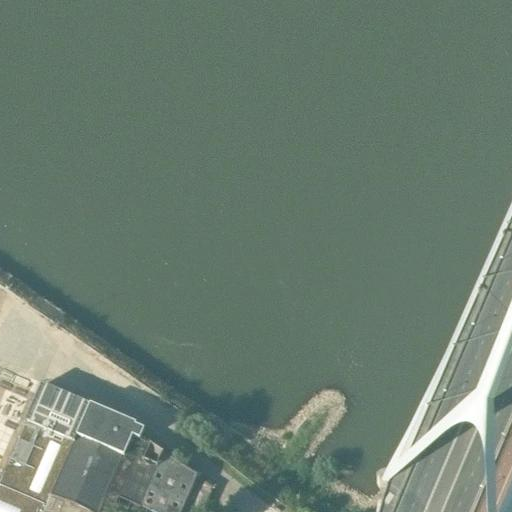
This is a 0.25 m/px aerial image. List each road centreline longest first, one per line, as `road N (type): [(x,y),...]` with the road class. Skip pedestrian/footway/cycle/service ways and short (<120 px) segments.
road 1 (primary): [(511,262),(405,511)]
road 2 (primary): [(451,511),(511,370)]
